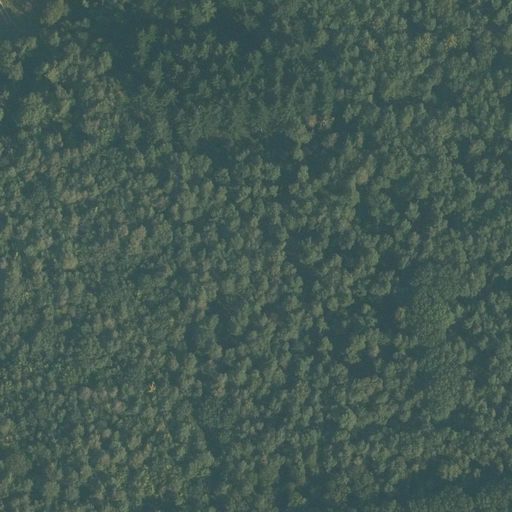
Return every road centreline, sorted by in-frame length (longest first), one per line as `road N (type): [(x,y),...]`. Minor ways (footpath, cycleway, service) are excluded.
road 1 (track): [(270,0),(45,28)]
road 2 (track): [(45,28),(0,160)]
